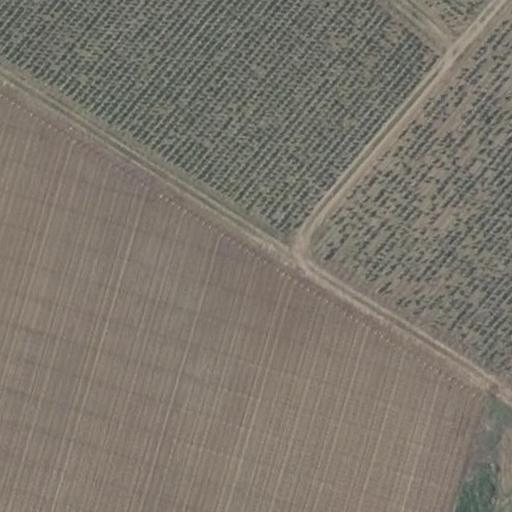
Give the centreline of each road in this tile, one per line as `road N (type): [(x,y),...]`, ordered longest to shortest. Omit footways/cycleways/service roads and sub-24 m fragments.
road 1 (track): [(511,396),(0,70)]
road 2 (track): [(288,255),(495,0)]
